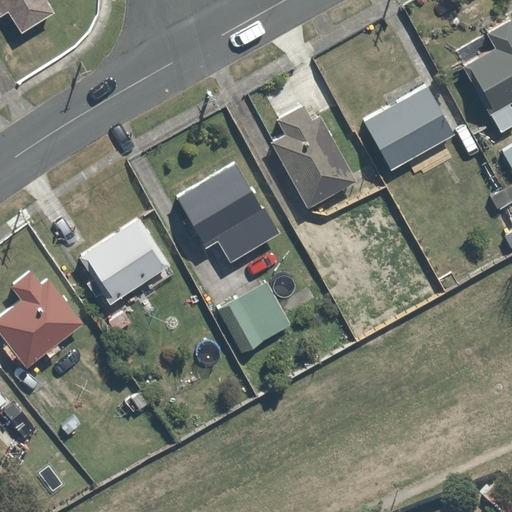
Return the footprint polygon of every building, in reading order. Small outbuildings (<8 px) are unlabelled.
[(0,0),(0,25),(26,10),(20,0),(0,0)] [(458,61),(494,128),(511,118),(511,109),(506,99),(511,96),(511,29),(504,15),(478,29),(486,45),(458,61)] [(355,115),(381,163),(443,129),(417,81),(355,115)] [(271,130),(260,135),(292,202),(344,178),(312,111),(306,113),(299,99),(264,115),(271,130)] [(270,228),(223,155),(165,193),(212,266),(270,228)] [(322,206),(287,225),(313,271),(347,252),(322,206)] [(132,213),(74,250),(101,292),(159,256),(132,213)] [(0,329),(21,355),(70,315),(36,274),(31,278),(23,268),(3,284),(12,294),(0,304),(0,329)] [(286,321),(263,276),(216,300),(239,345),(286,321)] [(511,511),(511,482),(494,466),(475,487),(502,511),(511,511)]
